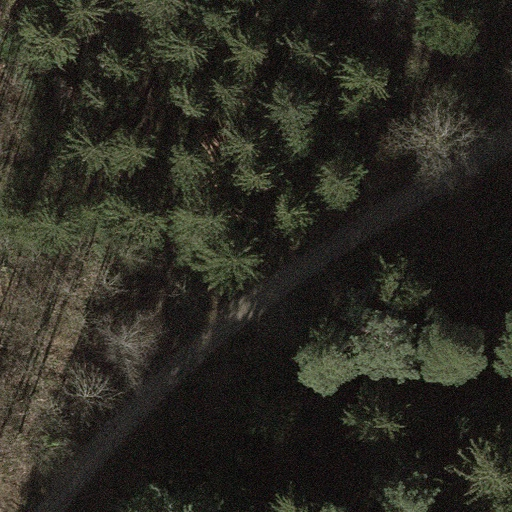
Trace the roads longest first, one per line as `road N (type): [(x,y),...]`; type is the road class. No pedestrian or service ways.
road 1 (track): [(68,511),(310,232),(511,85)]
road 2 (track): [(159,406),(141,0)]
